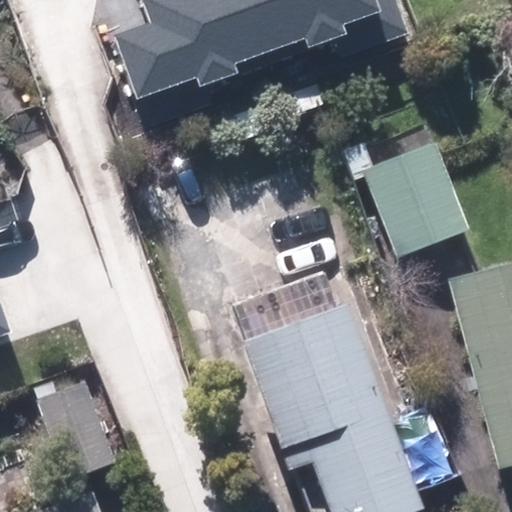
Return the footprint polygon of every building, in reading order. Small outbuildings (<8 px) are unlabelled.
[(370,0),(144,0),(153,24),(117,36),(138,96),(197,76),(200,84),(239,70),(235,60),(305,36),(308,46),(340,35),(336,23),(374,10),(370,0)] [(443,140),(364,167),(395,259),(475,232),(443,140)] [(511,256),(450,274),(502,465),(511,462),(511,256)] [(319,274),(234,305),(292,464),(301,461),(319,511),(438,511),(440,511),(362,295),(331,306),(319,274)] [(0,279),(0,331),(18,324),(0,279)] [(90,371),(37,390),(66,477),(120,458),(90,371)] [(0,446),(0,511),(9,511),(51,495),(27,436),(0,446)] [(108,511),(97,484),(28,511),(108,511)]
